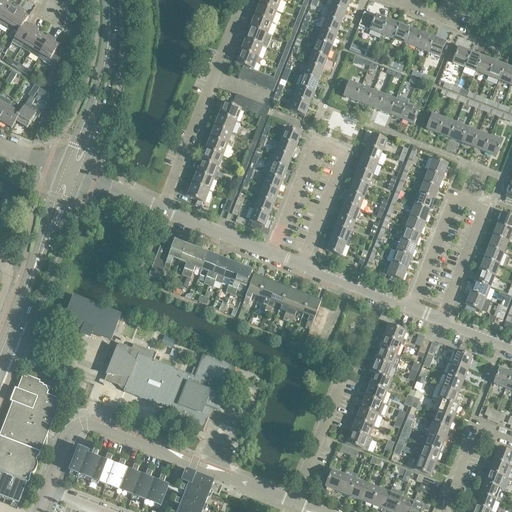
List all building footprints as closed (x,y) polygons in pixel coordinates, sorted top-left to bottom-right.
[(2,0),(0,4),(0,20),(2,21),(10,7),(6,5),(8,2),(5,0),(2,0)] [(276,13),(281,1),(277,0),(261,0),(259,6),(276,13)] [(304,0),(301,9),(305,11),(309,0),(304,0)] [(333,0),(331,7),(345,13),(350,1),(347,0),(333,0)] [(272,24),(276,13),(259,6),(255,18),(272,24)] [(15,10),(10,7),(2,21),(2,22),(0,24),(0,26),(8,31),(11,27),(10,27),(21,10),(17,7),(15,10)] [(326,18),(341,24),(345,13),(331,7),(326,18)] [(305,11),(301,9),(296,21),(301,22),(305,11)] [(25,12),(21,10),(10,27),(11,27),(19,32),(23,25),(24,25),(28,18),(23,15),(25,12)] [(382,36),(388,21),(376,16),(370,31),(382,36)] [(267,36),(272,24),(255,18),(250,29),(267,36)] [(322,30),(337,35),(341,24),(326,18),(322,30)] [(301,22),(296,21),(292,32),(296,34),(301,22)] [(393,40),(399,25),(388,21),(382,36),(393,40)] [(14,39),(24,45),(34,27),(30,25),(28,28),(24,25),(23,25),(19,32),(14,39)] [(399,25),(393,40),(405,45),(411,30),(399,25)] [(30,54),(32,50),(41,36),(37,33),(39,30),(34,27),(24,45),(21,49),(30,54)] [(263,47),(267,36),(250,29),(246,41),(263,47)] [(317,41),(332,47),(337,35),(322,30),(317,41)] [(411,30),(405,45),(416,49),(422,34),(411,30)] [(296,34),(292,32),(287,44),(292,46),(296,34)] [(422,34),(416,49),(428,54),(434,39),(422,34)] [(41,36),(32,50),(30,54),(38,59),(51,38),(47,35),(45,38),(41,36)] [(56,41),(51,38),(38,59),(54,69),(65,51),(54,44),(56,41)] [(434,39),(428,54),(440,59),(445,43),(434,39)] [(246,41),(241,52),(258,59),(263,47),(246,41)] [(313,53),(327,59),(332,47),(317,41),(313,53)] [(292,46),(287,44),(283,55),(287,57),(292,46)] [(352,45),(350,50),(360,54),(362,48),(352,45)] [(465,69),(471,53),(459,49),(453,64),(465,69)] [(243,67),(249,69),(253,71),(256,64),(259,65),(261,60),(258,59),(241,52),(236,64),(243,67)] [(308,65),(323,71),(327,59),(313,53),(308,65)] [(477,73),(483,58),(471,53),(465,69),(477,73)] [(287,57),(283,55),(278,67),(283,69),(287,57)] [(362,66),(364,59),(356,55),(353,62),(362,66)] [(10,66),(14,61),(8,58),(5,63),(10,66)] [(488,78),(494,63),(483,58),(477,73),(488,78)] [(14,61),(10,66),(16,69),(19,64),(14,61)] [(500,82),(506,67),(494,63),(488,78),(500,82)] [(304,76),(318,82),(323,71),(308,65),(304,76)] [(243,67),(238,79),(245,81),(249,69),(243,67)] [(283,69),(278,67),(273,79),(278,81),(283,69)] [(511,87),(511,84),(511,69),(506,67),(500,82),(511,87)] [(28,77),(31,72),(25,68),(22,73),(28,77)] [(245,81),(250,83),(255,71),(253,71),(249,69),(245,81)] [(12,71),(9,77),(14,80),(17,74),(12,71)] [(250,83),(256,86),(261,74),(255,71),(250,83)] [(31,72),(28,77),(33,80),(36,75),(31,72)] [(266,76),(261,74),(256,86),(262,88),(266,76)] [(262,88),(267,90),(272,78),(266,76),(262,88)] [(318,82),(304,76),(299,88),(314,93),(318,82)] [(14,80),(9,77),(6,82),(10,85),(14,80)] [(48,77),(45,82),(51,86),(54,80),(48,77)] [(267,90),(273,92),(278,81),(273,79),(272,78),(267,90)] [(356,103),(362,88),(350,83),(344,98),(356,103)] [(443,88),(455,93),(457,89),(444,84),(443,88)] [(39,88),(35,85),(31,91),(36,94),(39,88)] [(314,93),(299,88),(295,99),(309,105),(314,93)] [(367,107),(373,92),(362,88),(356,103),(367,107)] [(455,93),(467,98),(469,93),(457,89),(455,93)] [(36,94),(31,91),(28,96),(33,99),(36,94)] [(440,95),(452,100),(454,96),(442,91),(440,95)] [(379,112),(384,97),(373,92),(367,107),(379,112)] [(478,102),(480,98),(469,93),(467,98),(478,102)] [(236,95),(231,107),(237,109),(242,97),(236,95)] [(0,96),(0,97),(0,121),(11,103),(0,96)] [(452,100),(464,104),(465,100),(454,96),(452,100)] [(237,109),(241,111),(242,111),(247,99),(242,97),(237,109)] [(390,116),(396,101),(384,97),(379,112),(390,116)] [(490,107),(492,102),(480,98),(478,102),(490,107)] [(242,111),(248,113),(253,102),(247,99),(242,111)] [(309,105),(295,99),(290,111),(305,117),(309,105)] [(475,109),(477,105),(465,100),(464,104),(475,109)] [(402,121),(408,106),(396,101),(390,116),(402,121)] [(248,113),(254,116),(258,104),(253,102),(248,113)] [(501,111),(503,107),(492,102),(490,107),(501,111)] [(22,110),(11,103),(0,121),(0,122),(11,130),(16,122),(15,122),(20,115),(19,114),(22,110)] [(224,104),(219,116),(236,123),(241,111),(237,109),(231,107),(224,104)] [(254,116),(260,118),(264,106),(258,104),(254,116)] [(31,105),(28,110),(24,107),(22,110),(19,114),(20,115),(15,122),(16,122),(27,129),(33,119),(37,121),(42,112),(31,105)] [(487,113),(489,109),(477,105),(475,109),(487,113)] [(261,119),(265,120),(270,108),(264,106),(260,118),(261,119)] [(408,106),(402,121),(413,125),(419,110),(408,106)] [(511,110),(503,107),(501,111),(511,115),(511,110)] [(498,118),(500,114),(489,109),(487,113),(498,118)] [(500,114),(498,118),(510,122),(511,118),(500,114)] [(219,116),(215,128),(232,134),(236,123),(219,116)] [(438,135),(444,120),(433,116),(427,131),(438,135)] [(261,132),(262,128),(265,120),(261,119),(256,131),(261,132)] [(444,120),(438,135),(450,140),(456,125),(444,120)] [(456,125),(450,140),(461,144),(467,129),(456,125)] [(227,146),(232,134),(215,128),(210,139),(227,146)] [(281,141),(296,147),(301,135),(286,129),(281,141)] [(467,129),(461,144),(473,149),(479,134),(467,129)] [(261,132),(256,131),(252,142),(256,144),(261,132)] [(479,134),(473,149),(484,153),(490,138),(479,134)] [(367,148),(382,154),(387,142),(372,136),(367,148)] [(490,138),(484,153),(496,158),(502,143),(490,138)] [(223,157),(227,146),(210,139),(206,151),(223,157)] [(276,153),(292,159),(296,147),(281,141),(276,153)] [(256,144),(252,142),(247,154),(251,156),(256,144)] [(411,151),(406,163),(411,165),(416,153),(415,153),(417,148),(413,147),(412,151),(411,151)] [(362,159),(378,165),(382,154),(367,148),(362,159)] [(218,169),(223,157),(206,151),(201,163),(218,169)] [(272,164),(287,170),(292,159),(276,153),(272,164)] [(251,156),(247,154),(243,165),(247,167),(251,156)] [(358,170),(373,176),(378,165),(362,159),(358,170)] [(428,172),(444,178),(448,166),(433,160),(428,172)] [(214,181),(218,169),(201,163),(197,174),(214,181)] [(406,163),(402,175),(407,177),(411,165),(406,163)] [(268,176),(283,182),(287,170),(272,164),(268,176)] [(247,167),(243,165),(238,177),(242,179),(247,167)] [(373,176),(358,170),(353,182),(369,188),(373,176)] [(444,178),(428,172),(424,183),(439,189),(444,178)] [(214,181),(197,174),(192,186),(209,192),(214,181)] [(397,186),(402,188),(407,177),(402,175),(397,186)] [(283,182),(268,176),(263,187),(278,193),(283,182)] [(242,179),(238,177),(233,189),(238,190),(242,179)] [(349,194),(364,200),(369,188),(353,182),(349,194)] [(419,195),(435,201),(439,189),(424,183),(419,195)] [(209,192),(192,186),(188,197),(205,204),(209,192)] [(393,198),(398,200),(402,188),(397,186),(393,198)] [(259,199),(274,205),(278,193),(263,187),(259,199)] [(238,190),(233,189),(229,200),(234,202),(238,190)] [(344,206),(360,212),(364,200),(349,194),(344,206)] [(433,205),(435,201),(419,195),(415,206),(430,212),(431,210),(433,210),(434,206),(433,205)] [(398,200),(393,198),(388,210),(393,212),(398,200)] [(223,211),(229,214),(234,202),(229,200),(227,199),(223,211)] [(254,210),(270,216),(274,205),(259,199),(254,210)] [(242,205),(236,203),(231,215),(237,217),(242,205)] [(360,212),(344,206),(340,217),(355,223),(360,212)] [(410,218),(425,224),(430,212),(415,206),(410,218)] [(270,216),(254,210),(250,222),(265,228),(270,216)] [(384,221),(389,223),(393,212),(388,210),(384,221)] [(498,226),(511,231),(511,218),(502,215),(498,226)] [(335,229),(351,235),(355,223),(340,217),(335,229)] [(405,230),(421,236),(425,224),(410,218),(405,230)] [(389,223),(384,221),(379,233),(384,235),(389,223)] [(493,237),(509,243),(511,234),(511,231),(498,226),(493,237)] [(351,235),(335,229),(331,240),(346,246),(351,235)] [(421,236),(405,230),(401,241),(416,247),(421,236)] [(384,235),(379,233),(375,244),(380,246),(384,235)] [(141,246),(145,237),(138,234),(135,243),(141,246)] [(489,249),(504,255),(509,243),(493,237),(489,249)] [(346,246),(331,240),(326,252),(341,258),(346,246)] [(158,253),(163,255),(168,243),(163,241),(158,253)] [(397,252),(412,259),(416,247),(401,241),(397,252)] [(180,262),(186,246),(175,242),(173,246),(168,243),(163,255),(169,257),(166,263),(164,269),(168,271),(173,260),(180,262)] [(380,246),(375,244),(370,256),(375,258),(380,246)] [(186,278),(197,250),(186,246),(180,262),(186,265),(182,276),(186,278)] [(484,260),(500,266),(504,255),(489,249),(484,260)] [(186,278),(182,287),(187,289),(191,280),(195,268),(202,271),(208,255),(197,250),(186,278)] [(392,264),(407,270),(412,259),(397,252),(392,264)] [(163,255),(158,253),(156,259),(166,263),(169,257),(163,255)] [(219,259),(208,255),(202,271),(200,276),(207,279),(204,285),(208,287),(219,259)] [(375,258),(370,256),(366,268),(371,269),(375,258)] [(164,269),(166,263),(156,259),(154,264),(164,269)] [(230,263),(219,259),(208,287),(213,288),(215,282),(222,285),(224,280),(230,263)] [(480,272),(495,278),(500,266),(484,260),(480,272)] [(226,294),(231,295),(241,268),(230,263),(224,280),(231,282),(226,294)] [(162,274),(164,269),(154,264),(151,270),(162,274)] [(407,270),(392,264),(387,276),(403,282),(407,270)] [(244,294),(246,288),(253,272),(241,268),(231,295),(235,297),(237,292),(244,294)] [(162,274),(151,270),(149,277),(159,281),(162,274)] [(475,284),(490,290),(495,278),(480,272),(475,284)] [(266,282),(254,277),(243,305),(249,307),(253,295),(259,298),(266,282)] [(262,312),(266,313),(277,286),(266,282),(259,298),(266,300),(262,312)] [(490,290),(475,284),(471,295),(486,301),(490,290)] [(274,304),(281,306),(288,290),(277,286),(266,313),(270,315),(274,304)] [(284,321),(288,322),(299,295),(288,290),(281,306),(288,309),(284,321)] [(297,312),(303,315),(310,299),(299,295),(288,322),(292,324),(297,312)] [(486,301),(471,295),(466,307),(481,313),(486,301)] [(511,297),(507,296),(502,307),(507,309),(511,297)] [(64,323),(83,330),(81,335),(90,339),(92,334),(112,342),(112,341),(111,341),(120,318),(74,299),(65,323),(64,322),(64,323)] [(310,331),(312,325),(315,319),(317,313),(319,308),(321,303),(310,299),(303,315),(310,318),(306,329),(310,331)] [(219,312),(223,313),(227,304),(223,302),(219,312)] [(507,309),(502,307),(498,319),(502,321),(507,309)] [(330,312),(319,308),(317,313),(327,317),(330,312)] [(325,323),(327,317),(317,313),(315,319),(325,323)] [(494,325),(496,319),(490,316),(487,322),(494,325)] [(323,329),(325,323),(315,319),(312,325),(323,329)] [(320,335),(323,329),(312,325),(310,331),(320,335)] [(404,346),(406,341),(403,340),(406,333),(389,326),(384,338),(401,345),(404,346)] [(310,331),(308,336),(318,340),(320,335),(310,331)] [(173,348),(175,344),(176,340),(165,336),(162,343),(173,348)] [(308,336),(306,342),(316,346),(318,340),(308,336)] [(396,357),(401,345),(384,338),(380,350),(396,357)] [(419,352),(425,354),(430,342),(424,340),(419,352)] [(428,355),(434,358),(439,346),(432,344),(428,355)] [(173,420),(202,432),(203,432),(212,411),(218,413),(236,368),(207,357),(198,379),(172,369),(154,362),(157,354),(134,345),(132,350),(119,345),(105,380),(125,388),(123,392),(175,413),(173,420)] [(375,362),(392,368),(397,370),(401,359),(396,357),(380,350),(375,362)] [(451,365),(468,371),(473,359),(456,353),(451,365)] [(375,375),(387,380),(392,368),(375,362),(371,373),(375,375)] [(468,371),(451,365),(447,376),(463,383),(468,371)] [(506,390),(511,375),(511,374),(500,370),(494,385),(506,390)] [(387,380),(375,375),(370,386),(387,393),(391,382),(387,380)] [(463,383),(447,376),(442,388),(459,394),(463,383)] [(47,397),(48,395),(50,389),(43,386),(43,385),(39,384),(40,382),(27,377),(27,379),(23,377),(18,390),(15,389),(10,403),(13,403),(34,411),(35,409),(38,410),(44,395),(47,397)] [(77,388),(84,391),(86,385),(80,382),(77,388)] [(387,393),(370,386),(366,398),(383,405),(387,393)] [(433,398),(442,401),(454,406),(459,394),(442,388),(438,386),(433,398)] [(13,403),(0,436),(0,473),(28,484),(29,485),(30,480),(31,475),(32,476),(34,475),(36,472),(38,469),(38,466),(38,464),(38,463),(36,462),(38,458),(39,459),(41,452),(46,452),(48,437),(47,437),(61,400),(48,395),(47,397),(44,395),(38,410),(35,409),(34,411),(13,403)] [(385,406),(383,405),(366,398),(361,409),(378,416),(381,417),(385,406)] [(454,406),(442,401),(437,413),(454,420),(458,408),(454,406)] [(378,416),(361,409),(357,421),(374,428),(378,416)] [(492,423),(497,412),(491,410),(488,418),(487,421),(492,423)] [(498,425),(499,422),(502,415),(497,412),(492,423),(498,425)] [(454,420),(437,413),(432,424),(449,431),(454,420)] [(374,428),(357,421),(352,433),(369,439),(374,428)] [(445,443),(449,431),(432,424),(427,422),(424,430),(430,432),(428,436),(445,443)] [(369,439),(352,433),(347,445),(367,453),(372,441),(369,440),(369,439)] [(445,443),(428,436),(423,448),(440,454),(445,443)] [(352,457),(354,451),(342,446),(340,452),(352,457)] [(440,454),(423,448),(419,459),(436,466),(440,454)] [(160,507),(168,487),(163,485),(165,480),(161,478),(158,486),(149,482),(152,474),(147,472),(144,481),(136,477),(139,469),(134,467),(131,476),(122,472),(126,464),(121,462),(118,471),(109,467),(112,458),(107,457),(104,465),(95,462),(98,453),(94,451),(90,460),(86,458),(88,453),(79,449),(70,472),(160,507)] [(494,462),(509,467),(511,458),(511,455),(498,450),(494,462)] [(436,466),(419,459),(414,471),(431,478),(436,466)] [(489,473),(504,479),(509,467),(494,462),(489,473)] [(338,493),(344,476),(332,471),(326,488),(338,493)] [(190,490),(182,487),(179,494),(187,497),(185,503),(177,500),(175,505),(183,508),(181,511),(201,511),(209,493),(218,496),(222,487),(213,483),(186,473),(183,472),(179,481),(182,482),(191,486),(190,490)] [(28,484),(0,473),(0,498),(18,506),(26,486),(28,486),(28,484)] [(485,484),(500,490),(504,479),(489,473),(485,484)] [(349,497),(356,481),(344,476),(338,493),(349,497)] [(423,478),(421,484),(433,489),(435,483),(423,478)] [(361,502),(367,485),(356,481),(349,497),(361,502)] [(480,496),(495,502),(500,490),(485,484),(484,486),(482,485),(480,490),(482,491),(480,496)] [(372,506),(379,490),(367,485),(361,502),(372,506)] [(384,511),(390,494),(379,490),(372,506),(384,511)] [(386,511),(396,511),(402,499),(390,494),(384,511),(386,511)] [(476,508),(487,511),(491,511),(495,502),(480,496),(476,508)] [(410,511),(413,503),(402,499),(396,511),(410,511)] [(413,503),(410,511),(423,511),(425,508),(413,503)]
